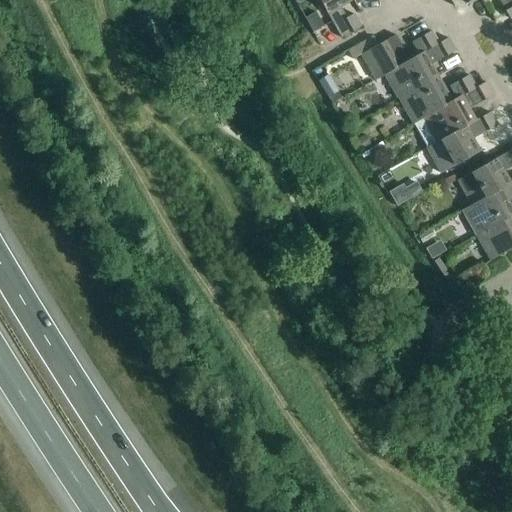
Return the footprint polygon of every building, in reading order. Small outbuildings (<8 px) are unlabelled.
[(318,0),(341,40),(361,29),(353,16),(346,20),(340,9),(353,2),(351,0),(318,0)] [(511,0),(481,0),(484,5),(492,0),(497,0),(510,21),(511,19),(511,0)] [(316,14),(305,20),(313,34),(324,28),(316,14)] [(438,46),(438,45),(431,33),(411,44),(418,56),(419,57),(438,46)] [(376,82),(385,77),(410,62),(409,62),(395,37),(361,56),(376,82)] [(385,77),(399,101),(439,79),(432,66),(455,53),(448,40),(438,45),(438,46),(419,57),(418,56),(409,62),(410,62),(385,77)] [(476,90),(469,77),(449,88),(456,100),(456,101),(476,90)] [(413,126),(423,121),(422,120),(447,106),(447,105),(452,102),(439,79),(399,101),(413,126)] [(423,121),(436,144),(436,145),(471,126),(470,125),(476,122),(470,110),(493,97),(485,84),(476,90),(456,101),(456,100),(452,102),(447,105),(447,106),(422,120),(423,121)] [(338,94),(328,99),(332,105),(341,100),(338,94)] [(436,145),(436,144),(426,150),(441,175),(481,153),(474,140),(497,127),(490,114),(476,122),(470,125),(471,126),(436,145)] [(353,118),(344,123),(347,129),(356,124),(353,118)] [(365,136),(358,140),(364,150),(371,146),(365,136)] [(511,151),(457,182),(471,207),(472,207),(506,188),(511,185),(505,173),(511,168),(511,151)] [(416,184),(405,190),(410,199),(422,193),(416,184)] [(462,212),(476,238),(511,218),(510,218),(511,217),(511,207),(509,203),(511,201),(511,184),(511,185),(506,188),(472,207),(471,207),(462,212)] [(511,218),(476,238),(490,263),(511,250),(511,217),(510,218),(511,218)]
